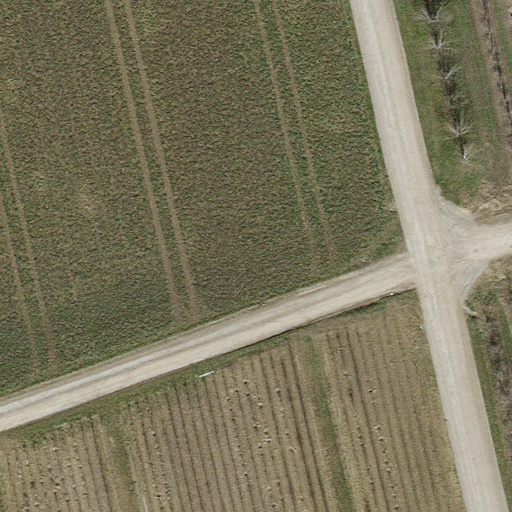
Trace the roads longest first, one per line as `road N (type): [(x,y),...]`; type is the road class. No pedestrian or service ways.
road 1 (track): [(0,421),(511,235)]
road 2 (track): [(491,511),(375,0)]
